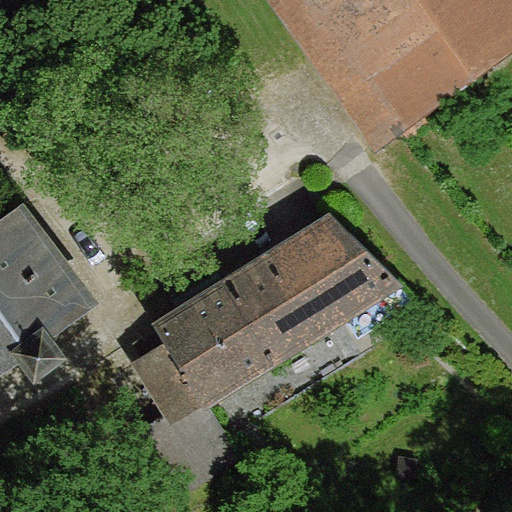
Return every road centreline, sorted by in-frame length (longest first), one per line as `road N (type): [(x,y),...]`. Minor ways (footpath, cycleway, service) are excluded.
road 1 (track): [(0,162),(26,165),(95,237),(130,297),(101,337)]
road 2 (track): [(101,337),(0,410)]
